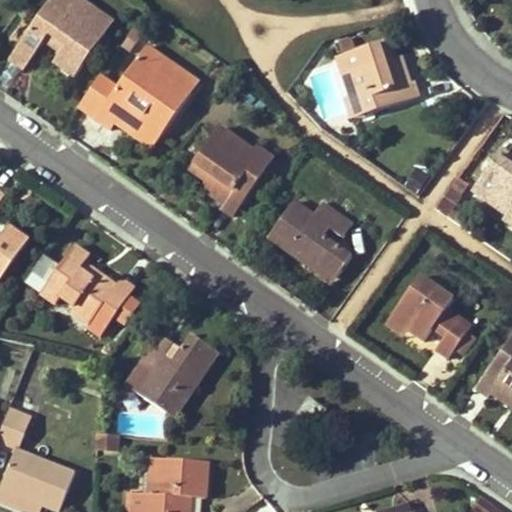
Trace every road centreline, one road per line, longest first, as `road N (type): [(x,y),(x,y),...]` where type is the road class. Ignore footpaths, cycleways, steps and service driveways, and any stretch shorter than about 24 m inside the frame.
road 1 (residential): [(465,446),(318,494),(295,496),(267,484),(259,459),(271,304)]
road 2 (residential): [(271,304),(0,113)]
road 3 (residential): [(465,446),(271,304)]
road 4 (residential): [(431,0),(443,25),(511,88)]
